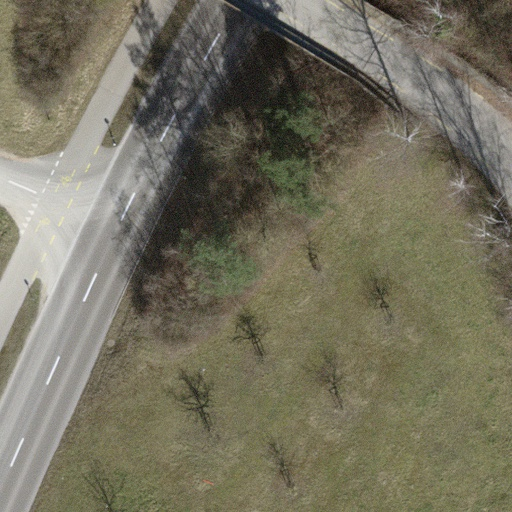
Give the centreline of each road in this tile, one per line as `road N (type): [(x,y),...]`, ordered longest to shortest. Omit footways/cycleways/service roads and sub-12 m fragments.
road 1 (tertiary): [(241,0),(120,223),(0,494)]
road 2 (unclassified): [(511,150),(293,0)]
